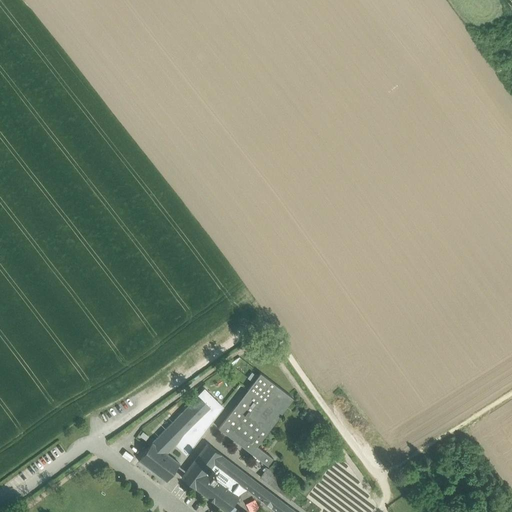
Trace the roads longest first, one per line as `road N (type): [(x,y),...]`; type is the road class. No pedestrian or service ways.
road 1 (unclassified): [(377,480),(265,323),(92,443)]
road 2 (track): [(511,394),(377,480)]
